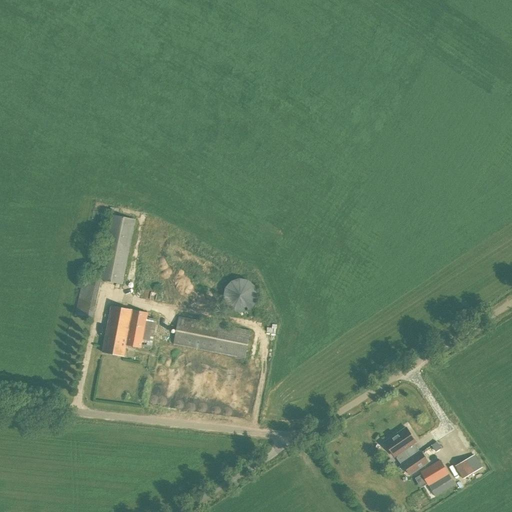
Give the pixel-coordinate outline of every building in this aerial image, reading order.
[(112,215),(99,279),(102,280),(123,284),(136,220),(112,215)] [(193,261),(200,267),(207,259),(200,253),(193,261)] [(165,258),(156,265),(173,289),(182,282),(165,258)] [(242,313),(250,310),(256,303),(258,294),(255,286),(248,280),(240,278),(231,281),(225,288),(223,297),(226,305),(233,311),(242,313)] [(151,349),(157,319),(147,318),(148,313),(112,306),(103,352),(124,356),(127,345),(142,348),(142,347),(151,349)] [(244,358),(251,331),(179,317),(173,345),(244,358)] [(428,462),(416,445),(414,443),(416,442),(406,428),(384,444),(394,457),(396,456),(410,475),(428,462)] [(463,479),(482,467),(474,454),(455,466),(463,479)] [(437,496),(455,485),(440,460),(421,472),(435,496),(436,495),(437,496)]
